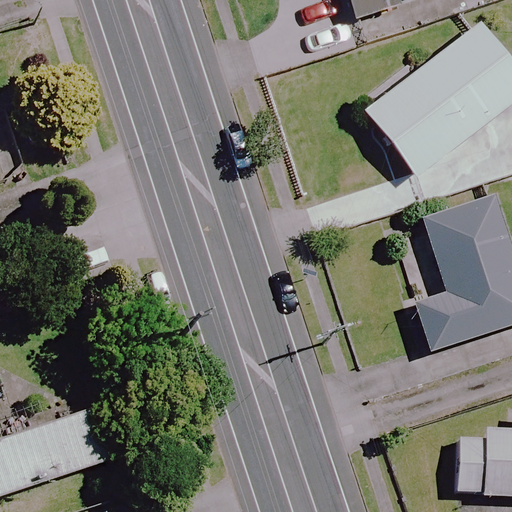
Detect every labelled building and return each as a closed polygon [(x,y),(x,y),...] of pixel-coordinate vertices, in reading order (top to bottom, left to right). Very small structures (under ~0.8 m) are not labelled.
[(413,0),(341,0),(349,22),(413,0)] [(511,108),(511,81),(474,31),(357,120),(408,187),(511,108)] [(511,335),(511,290),(488,206),(418,226),(440,303),(410,312),(423,360),(511,335)] [(0,502),(105,469),(76,376),(14,396),(1,356),(0,356),(0,502)] [(511,438),(455,436),(452,501),(511,504),(511,438)]
